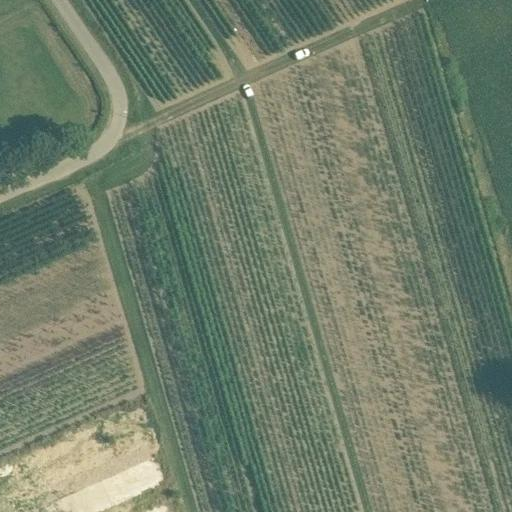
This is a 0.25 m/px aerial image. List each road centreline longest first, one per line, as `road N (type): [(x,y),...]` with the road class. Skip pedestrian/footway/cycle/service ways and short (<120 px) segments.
road 1 (track): [(511,12),(442,41),(434,59),(511,344)]
road 2 (residential): [(0,193),(104,146),(120,110),(116,87),(59,0)]
